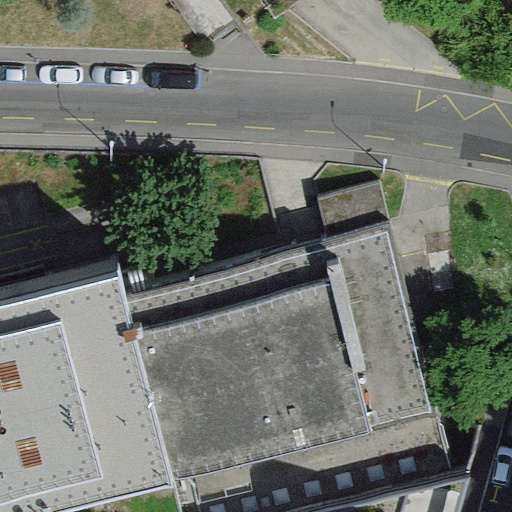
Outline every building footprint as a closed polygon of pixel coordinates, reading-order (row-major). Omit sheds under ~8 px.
[(239,21),(269,1),(268,0),(173,0),(206,44),(227,29),(239,21)] [(275,9),(287,0),(268,0),(269,1),(275,9)] [(330,233),(392,217),(383,178),(320,193),(330,233)] [(310,238),(130,282),(140,322),(336,274),(375,429),(178,476),(186,511),(305,511),(459,474),(392,217),(330,233),(310,238)] [(0,511),(29,511),(178,476),(140,322),(130,282),(121,252),(0,282),(0,511)] [(140,322),(178,476),(375,429),(336,274),(140,322)] [(186,511),(178,476),(29,511),(186,511)]
